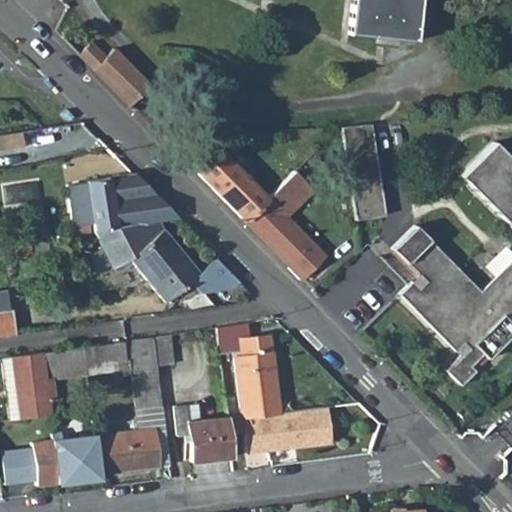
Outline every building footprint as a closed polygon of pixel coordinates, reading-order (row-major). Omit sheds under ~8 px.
[(350,0),(348,32),(412,38),(416,0),(350,0)] [(91,68),(103,56),(89,42),(78,54),(91,68)] [(127,104),(146,84),(110,49),(103,56),(91,68),(127,104)] [(368,125),(338,128),(349,222),(379,218),(368,125)] [(22,130),(0,131),(0,146),(23,145),(22,130)] [(171,148),(192,170),(201,161),(180,140),(171,148)] [(442,372),(457,387),(472,371),(468,367),(478,357),(482,361),(511,331),(511,164),(490,143),(456,177),(511,232),(511,269),(483,299),(476,293),(411,227),(387,250),(414,276),(421,283),(414,290),(407,283),(395,295),(456,358),(442,372)] [(192,170),(241,220),(265,199),(215,148),(201,161),(192,170)] [(130,173),(84,182),(90,223),(91,231),(157,220),(174,217),(130,173)] [(241,220),(300,279),(323,257),(284,218),(311,192),(293,173),(265,199),(241,220)] [(90,223),(84,182),(64,184),(70,225),(90,223)] [(237,282),(215,259),(198,274),(162,231),(157,220),(91,231),(99,245),(108,261),(112,268),(128,259),(164,302),(189,281),(198,292),(230,288),(237,282)] [(4,230),(7,245),(27,242),(25,227),(4,230)] [(7,245),(10,258),(30,255),(27,242),(7,245)] [(86,273),(108,261),(99,245),(77,256),(86,273)] [(511,257),(476,293),(483,299),(511,269),(511,257)] [(407,283),(414,290),(421,283),(414,276),(407,283)] [(10,308),(0,309),(0,337),(14,335),(10,308)] [(239,357),(231,358),(237,407),(223,409),(224,418),(224,419),(239,417),(275,412),(266,336),(246,338),(244,322),(213,326),(215,342),(237,339),(239,357)] [(168,333),(151,336),(158,395),(175,393),(168,333)] [(151,336),(82,346),(85,368),(133,360),(140,408),(159,406),(158,395),(151,336)] [(80,347),(9,357),(18,419),(48,415),(46,401),(54,399),(51,379),(83,374),(80,347)] [(18,419),(9,357),(0,358),(0,361),(8,421),(18,419)] [(224,418),(196,422),(194,404),(171,407),(175,437),(186,436),(189,462),(229,458),(224,419),(224,418)] [(167,465),(159,406),(140,408),(143,430),(150,429),(153,448),(146,449),(148,467),(148,468),(167,465)] [(275,412),(239,417),(244,453),(260,451),(260,447),(293,443),(293,447),(328,443),(323,406),(275,412)] [(35,486),(97,478),(89,421),(82,421),(84,437),(59,440),(59,432),(50,433),(51,441),(30,444),(35,486)] [(143,430),(93,436),(98,473),(148,467),(146,449),(153,448),(150,429),(143,430)] [(30,444),(0,447),(0,460),(4,490),(35,486),(30,444)]
